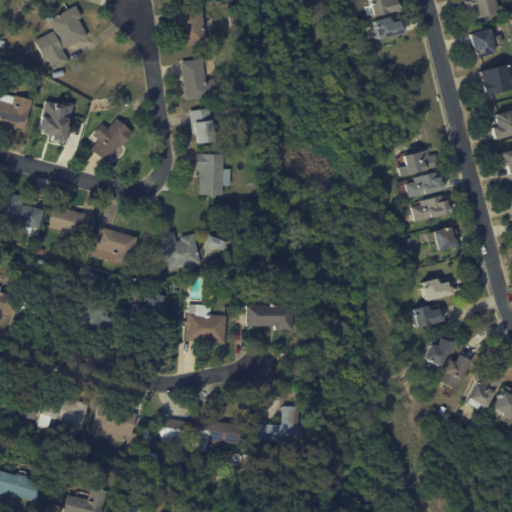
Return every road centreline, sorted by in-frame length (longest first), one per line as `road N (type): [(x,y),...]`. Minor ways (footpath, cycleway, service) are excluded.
road 1 (residential): [(0,157),(125,190),(155,181),(165,154),(149,46),(130,7)]
road 2 (residential): [(425,0),(511,323)]
road 3 (residential): [(0,340),(144,380),(261,365)]
